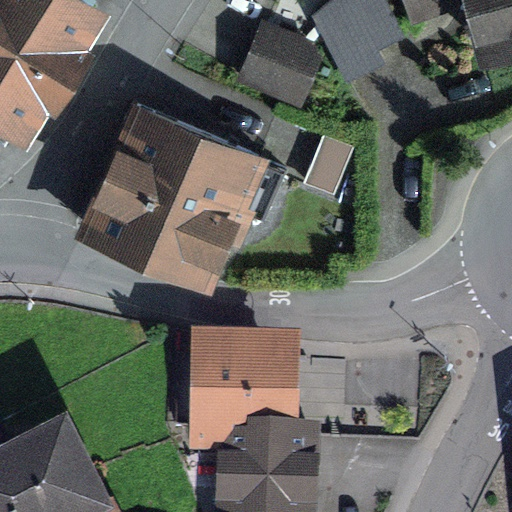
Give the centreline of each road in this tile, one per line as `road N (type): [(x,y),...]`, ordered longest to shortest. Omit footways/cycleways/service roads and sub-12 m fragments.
road 1 (residential): [(502,260),(416,302),(360,309),(196,304),(9,242)]
road 2 (residential): [(168,0),(132,41),(9,242)]
road 3 (tertiary): [(511,377),(439,511)]
